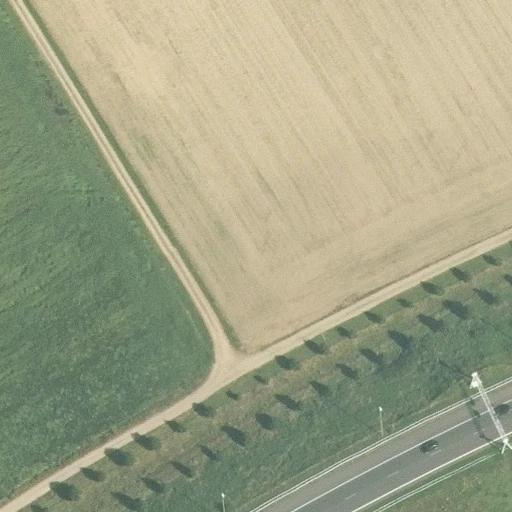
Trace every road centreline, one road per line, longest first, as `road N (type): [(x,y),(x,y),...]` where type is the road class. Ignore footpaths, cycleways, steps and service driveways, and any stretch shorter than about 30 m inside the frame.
road 1 (track): [(233,379),(13,0)]
road 2 (track): [(511,237),(233,379)]
road 3 (track): [(233,379),(5,511)]
road 4 (motorway): [(511,415),(322,511)]
